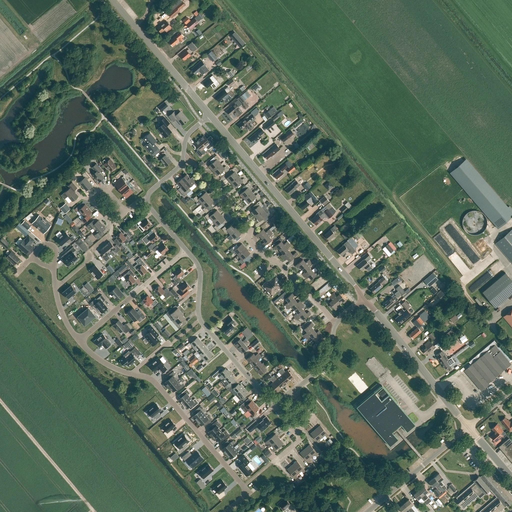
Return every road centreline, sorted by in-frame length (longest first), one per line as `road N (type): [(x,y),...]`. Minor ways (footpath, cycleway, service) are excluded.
road 1 (residential): [(227,511),(244,497),(243,486),(153,381),(108,365),(79,341)]
road 2 (tertiary): [(364,299),(209,114)]
road 3 (residential): [(334,323),(264,257),(245,219),(184,154)]
road 4 (residential): [(185,251),(200,275),(199,320),(275,400)]
road 5 (tertiary): [(468,426),(364,299)]
road 6 (tertiary): [(209,114),(112,0)]
road 7 (track): [(94,511),(0,400)]
road 8 (residential): [(79,341),(185,251)]
road 9 (unclassified): [(368,511),(468,426)]
